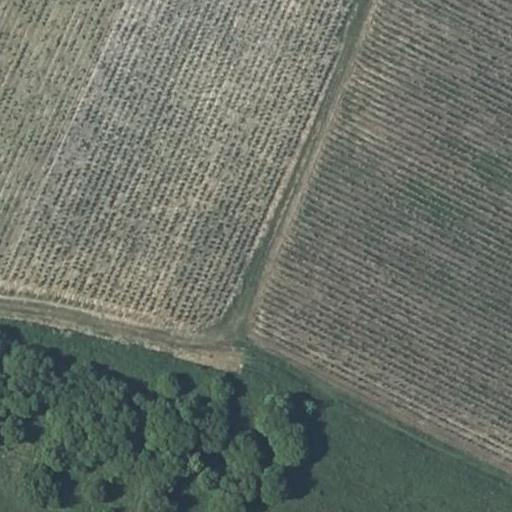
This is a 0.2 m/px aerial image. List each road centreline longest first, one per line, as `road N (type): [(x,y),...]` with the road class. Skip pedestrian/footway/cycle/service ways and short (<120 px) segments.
road 1 (track): [(0,302),(238,343),(511,478)]
road 2 (track): [(364,0),(226,341)]
